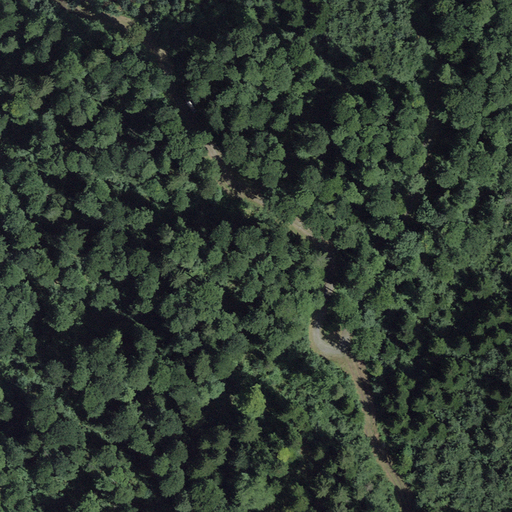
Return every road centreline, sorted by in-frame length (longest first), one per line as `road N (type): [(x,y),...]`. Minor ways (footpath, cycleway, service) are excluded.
road 1 (track): [(395,0),(433,61),(432,122),(414,194),(333,346),(318,326),(333,278),(321,241),(235,182),(161,54),(139,32),(59,0)]
road 2 (track): [(341,342),(373,447),(411,511)]
